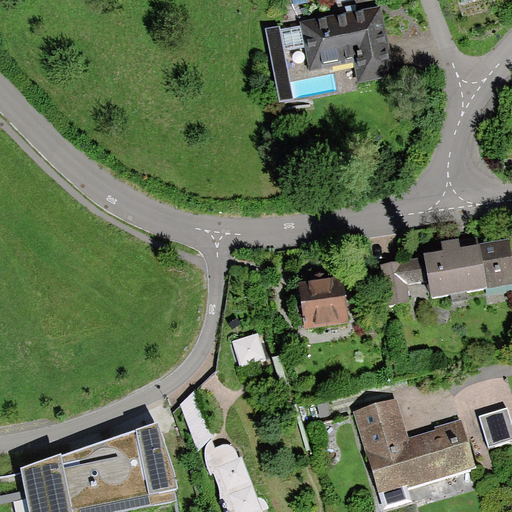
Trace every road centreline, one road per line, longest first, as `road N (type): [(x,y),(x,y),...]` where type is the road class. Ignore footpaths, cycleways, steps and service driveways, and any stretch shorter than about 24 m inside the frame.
road 1 (residential): [(217,237),(212,321),(187,375),(140,402),(0,443)]
road 2 (residential): [(217,237),(158,220),(107,193),(0,89)]
road 3 (residential): [(449,209),(217,237)]
